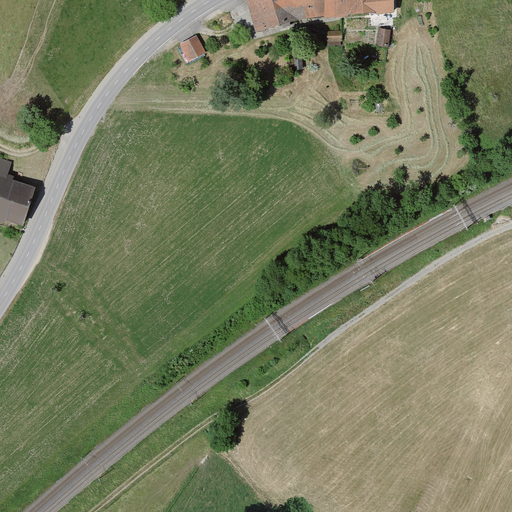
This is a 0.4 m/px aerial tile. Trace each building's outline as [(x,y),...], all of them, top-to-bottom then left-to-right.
[(247,0),(257,30),(300,19),(326,15),(365,16),(395,13),(394,0),(247,0)] [(391,29),(379,28),(377,45),(389,46),(391,29)] [(342,31),(328,32),(328,42),(343,42),(342,31)] [(196,36),(180,44),(190,63),(206,54),(196,36)] [(12,168),(0,164),(0,228),(22,235),(38,196),(8,185),(12,168)]
